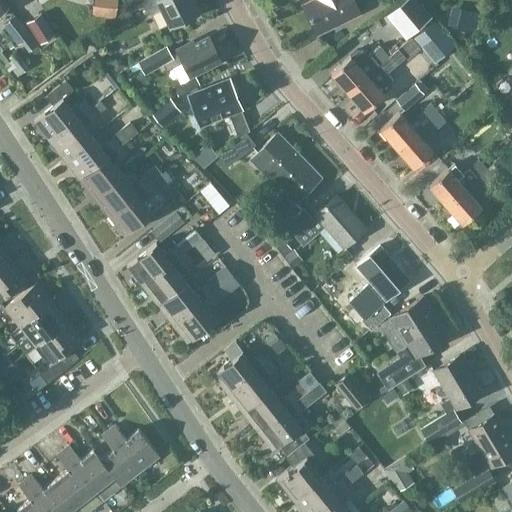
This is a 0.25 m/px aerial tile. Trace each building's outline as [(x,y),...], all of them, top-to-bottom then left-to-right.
[(100,0),(99,17),(115,19),(116,0),(100,0)] [(169,25),(195,12),(189,0),(126,0),(132,10),(143,5),(147,14),(161,7),(169,25)] [(316,33),(361,11),(355,0),(309,0),(302,4),(316,33)] [(416,0),(403,0),(385,16),(405,38),(431,16),(416,0)] [(25,22),(40,44),(55,34),(41,12),(25,22)] [(38,44),(16,15),(3,25),(18,45),(22,42),(29,51),(38,44)] [(475,20),(452,15),(449,28),(472,34),(475,20)] [(432,64),(454,46),(435,21),(413,38),(432,64)] [(188,75),(219,59),(207,36),(192,44),(191,41),(176,49),(178,52),(170,56),(165,46),(137,62),(143,74),(162,64),(165,70),(181,62),(188,75)] [(331,72),(349,92),(389,56),(381,46),(360,65),(350,54),(331,72)] [(15,54),(8,59),(16,69),(12,72),(16,78),(27,70),(15,54)] [(389,56),(349,92),(365,110),(384,92),(391,86),(391,77),(387,72),(397,64),(389,56)] [(114,59),(109,62),(116,72),(125,65),(122,60),(114,59)] [(107,73),(103,76),(113,89),(117,87),(107,73)] [(197,92),(188,95),(192,107),(199,124),(228,113),(238,138),(246,131),(248,130),(240,108),(229,79),(197,92)] [(47,140),(90,106),(83,97),(70,108),(62,98),(73,89),(65,80),(44,96),(52,105),(32,121),(47,140)] [(415,83),(399,96),(395,99),(405,111),(425,93),(415,83)] [(172,96),(152,113),(162,125),(182,108),(172,96)] [(100,100),(93,106),(99,113),(106,107),(100,100)] [(396,147),(438,111),(430,102),(409,121),(399,110),(379,128),(396,147)] [(62,159),(92,135),(84,125),(98,115),(90,106),(47,140),(62,159)] [(414,167),(432,149),(424,140),(446,121),(438,111),(396,147),(414,167)] [(77,177),(137,130),(130,121),(113,135),(100,145),(92,135),(62,159),(77,177)] [(114,163),(127,152),(134,146),(128,138),(138,130),(137,130),(77,177),(92,196),(122,172),(114,163)] [(255,144),(246,132),(246,131),(238,138),(233,141),(216,154),(226,166),(255,144)] [(322,177),(309,165),(277,132),(250,159),(294,205),(322,177)] [(206,142),(190,155),(201,166),(216,154),(206,142)] [(430,184),(447,204),(488,168),(488,167),(479,158),(463,172),(455,163),(430,184)] [(503,184),(511,177),(511,176),(511,175),(498,159),(495,161),(488,167),(488,168),(447,204),(463,223),(482,206),(472,195),(495,175),(503,184)] [(107,215),(162,172),(155,164),(144,174),(143,172),(130,183),(122,172),(92,196),(107,215)] [(144,201),(157,190),(172,179),(165,170),(162,172),(107,215),(123,235),(153,211),(144,201)] [(343,247),(364,229),(335,196),(310,217),(302,208),(284,224),(295,237),(303,245),(324,226),(343,247)] [(175,210),(150,230),(160,241),(184,221),(175,210)] [(201,237),(197,231),(195,228),(176,242),(163,253),(155,243),(125,266),(141,285),(183,251),(193,244),(201,237)] [(277,234),(269,240),(281,255),(289,249),(277,234)] [(201,237),(193,244),(200,252),(208,245),(201,237)] [(385,298),(407,279),(379,245),(356,265),(385,298)] [(0,269),(12,261),(0,246),(0,269)] [(191,260),(183,251),(141,285),(156,304),(186,280),(178,270),(191,260)] [(292,252),(284,258),(292,269),(300,262),(292,252)] [(347,259),(342,264),(347,269),(352,265),(347,259)] [(0,300),(27,280),(12,261),(0,269),(0,300)] [(171,323),(232,274),(225,265),(194,290),(186,280),(156,304),(171,323)] [(232,274),(171,323),(186,342),(216,318),(207,308),(220,298),(221,299),(240,284),(233,276),(232,274)] [(19,328),(52,302),(36,282),(3,309),(19,328)] [(398,356),(375,372),(384,384),(387,389),(396,383),(406,377),(425,365),(417,353),(446,335),(422,298),(397,314),(379,326),(396,350),(395,351),(398,356)] [(34,347),(67,321),(52,302),(19,328),(26,337),(19,343),(26,352),(34,346),(34,347)] [(370,329),(387,314),(378,304),(361,319),(370,329)] [(59,359),(82,340),(67,321),(34,347),(48,365),(39,372),(47,383),(66,368),(59,359)] [(276,336),(273,332),(263,339),(267,344),(276,336)] [(226,393),(269,359),(286,346),(279,337),(262,350),(248,361),(240,351),(211,374),(226,393)] [(223,350),(228,356),(238,348),(234,342),(223,350)] [(0,367),(4,372),(13,364),(5,355),(0,358),(0,367)] [(428,440),(457,424),(461,422),(453,408),(480,393),(459,355),(432,370),(449,399),(441,403),(447,412),(420,427),(428,440)] [(241,412),(271,389),(263,379),(276,368),(269,359),(226,393),(241,412)] [(8,378),(18,370),(13,364),(4,372),(8,378)] [(333,383),(354,408),(369,396),(348,371),(333,383)] [(406,377),(396,383),(402,393),(412,387),(406,377)] [(298,383),(291,388),(291,389),(298,398),(305,392),(298,383)] [(256,431),(298,398),(291,389),(279,399),(271,389),(241,412),(256,431)] [(298,398),(256,431),(271,450),(279,444),(286,454),(285,454),(286,455),(295,448),(309,437),(305,432),(307,430),(309,427),(308,424),(306,421),(302,419),(299,420),(297,422),(292,417),(305,406),(298,398)] [(329,421),(339,434),(350,426),(346,420),(349,417),(342,409),(329,421)] [(452,488),(460,501),(498,479),(490,467),(511,453),(511,444),(493,413),(467,429),(478,448),(470,453),(470,457),(470,460),(467,463),(474,475),(452,488)] [(139,470),(159,455),(138,428),(125,438),(115,425),(108,430),(139,470)] [(120,485),(139,470),(108,430),(102,435),(112,448),(101,457),(114,475),(112,476),(120,485)] [(291,499),(321,475),(314,466),(327,455),(312,436),(292,452),(299,461),(276,479),(291,499)] [(114,475),(101,457),(93,448),(80,459),(69,445),(63,450),(94,490),(112,476),(114,475)] [(76,505),(94,490),(63,450),(56,455),(67,469),(55,478),(76,505)] [(403,457),(383,469),(392,480),(411,469),(403,457)] [(313,511),(358,477),(364,472),(356,463),(342,475),(329,485),(321,475),(291,499),(301,511),(313,511)] [(66,511),(76,505),(55,478),(43,488),(32,474),(25,480),(50,511),(66,511)] [(365,485),(358,477),(313,511),(350,511),(343,503),(356,493),(365,485)] [(19,511),(18,511),(50,511),(25,480),(19,485),(29,498),(16,508),(19,511)] [(511,503),(511,482),(503,488),(511,503)] [(410,511),(411,511),(412,510),(403,499),(386,511),(410,511)]
